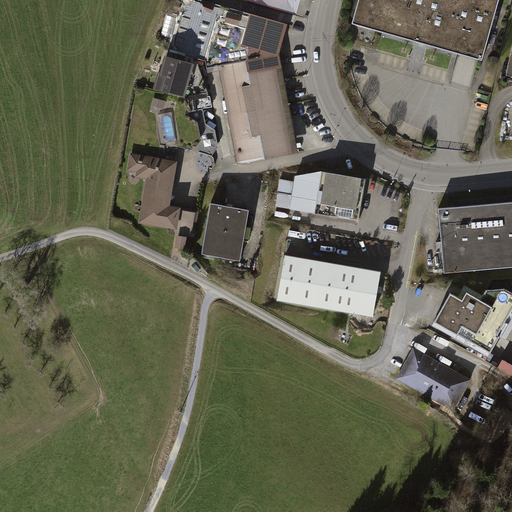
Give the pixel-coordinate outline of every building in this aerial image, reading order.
[(207,68),(221,65),(271,55),(280,22),(240,11),(225,17),(199,10),(201,0),(180,0),(167,50),(205,61),(207,68)] [(299,0),(242,0),(295,15),(299,0)] [(493,0),(352,0),(345,26),(475,63),(493,0)] [(221,65),(231,114),(280,105),(271,55),(221,65)] [(155,89),(182,96),(191,65),(167,58),(162,75),(160,75),(159,75),(155,89)] [(164,102),(154,99),(152,105),(163,107),(164,102)] [(285,130),(280,105),(231,114),(236,139),(285,130)] [(201,109),(173,114),(177,138),(175,146),(210,155),(216,147),(213,131),(204,125),(201,109)] [(289,154),(285,130),(236,139),(240,163),(289,154)] [(171,163),(132,156),(130,171),(154,176),(153,180),(151,179),(148,192),(146,192),(145,203),(146,203),(143,221),(192,230),(195,212),(167,207),(172,175),(172,173),(171,172),(170,171),(171,163)] [(292,196),(290,209),(359,221),(366,179),(321,171),(296,176),(294,182),(292,196)] [(292,196),(294,182),(279,179),(277,193),(292,196)] [(442,252),(444,273),(511,266),(511,201),(438,208),(441,242),(442,252)] [(226,206),(211,203),(202,253),(240,260),(249,210),(233,207),(233,206),(232,204),(228,203),(227,204),(226,206)] [(185,238),(178,237),(176,247),(184,248),(185,238)] [(285,255),(277,300),(373,316),(380,271),(285,255)] [(460,292),(444,320),(498,348),(511,323),(511,285),(494,288),(489,297),(475,290),(471,298),(460,292)] [(412,346),(396,376),(461,410),(477,380),(412,346)] [(511,362),(504,358),(498,367),(511,374),(511,362)]
